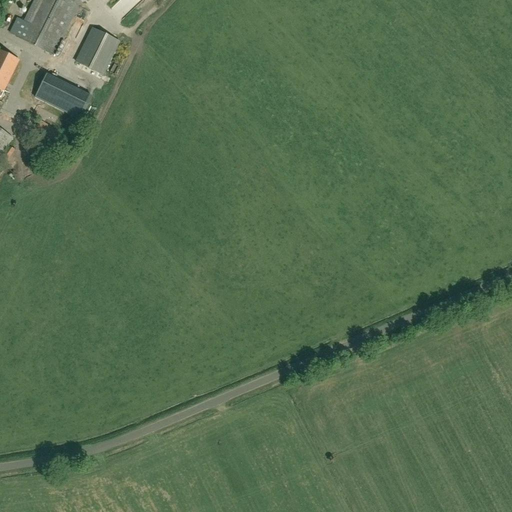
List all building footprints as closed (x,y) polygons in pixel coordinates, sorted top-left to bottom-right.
[(17,37),(16,38),(53,56),(81,0),(35,0),(25,21),(18,18),(10,33),(17,37)] [(103,77),(120,42),(91,29),(75,63),(103,77)] [(19,61),(0,51),(0,93),(2,90),(4,91),(19,61)] [(92,98),(46,75),(34,99),(81,122),(92,98)] [(60,134),(40,121),(33,132),(53,145),(60,134)] [(0,156),(13,139),(0,130),(0,156)]
